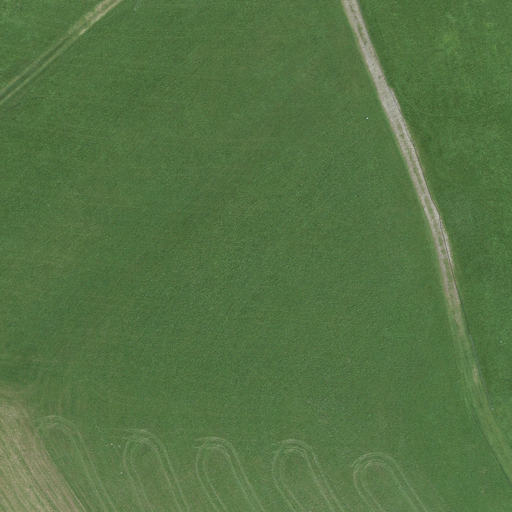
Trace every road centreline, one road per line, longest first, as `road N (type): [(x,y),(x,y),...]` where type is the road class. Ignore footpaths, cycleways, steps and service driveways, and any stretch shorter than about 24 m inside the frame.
road 1 (track): [(350,0),(450,282)]
road 2 (track): [(115,0),(0,101)]
